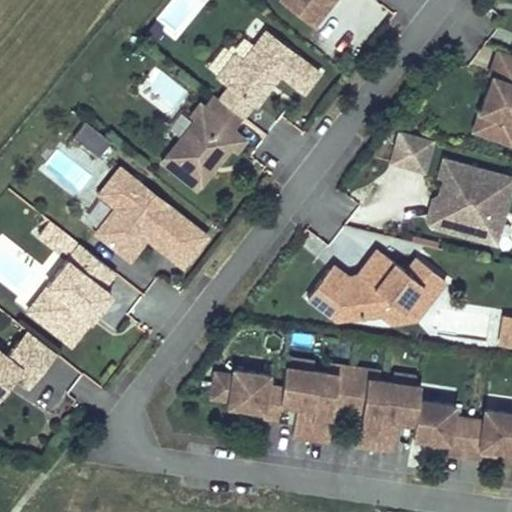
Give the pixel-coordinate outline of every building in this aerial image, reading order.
[(275,0),(310,26),(329,0),(275,0)] [(251,104),(291,53),(261,30),(238,60),(230,53),(213,75),(251,104)] [(476,103),(467,129),(507,143),(511,127),(511,54),(492,48),(483,73),(486,75),(477,98),(482,100),(481,105),(476,103)] [(142,95),(180,112),(192,86),(153,69),(142,95)] [(231,151),(242,138),(196,102),(186,115),(191,119),(177,136),(158,161),(193,188),(209,168),(205,165),(208,161),(212,164),(224,149),(226,147),(231,151)] [(99,154),(111,139),(84,117),(72,132),(99,154)] [(420,170),(428,138),(395,129),(386,161),(420,170)] [(500,213),(510,176),(439,157),(434,176),(439,178),(435,193),(434,196),(439,197),(437,205),(431,208),(426,225),(478,238),(485,210),(500,213)] [(202,235),(116,166),(95,193),(112,206),(92,232),(126,258),(143,237),(178,265),(202,235)] [(437,205),(439,197),(434,196),(435,193),(428,197),(423,218),(426,225),(431,208),(437,205)] [(492,242),(500,213),(485,210),(478,238),(492,242)] [(53,247),(62,235),(48,224),(38,236),(53,247)] [(107,292),(99,286),(111,271),(76,243),(43,284),(57,296),(37,320),(67,344),(81,326),(78,323),(83,316),(87,319),(107,292)] [(357,277),(377,251),(372,247),(353,273),(343,275),(327,263),(325,267),(342,280),(357,277)] [(398,308),(429,269),(411,256),(401,269),(377,251),(357,277),(342,280),(325,267),(303,296),(331,317),(376,311),(398,308)] [(411,318),(441,279),(429,269),(398,308),(376,311),(389,321),(411,318)] [(37,320),(57,296),(43,284),(23,310),(37,320)] [(510,345),(511,333),(511,315),(501,313),(497,343),(510,345)] [(52,352),(23,329),(14,340),(44,363),(44,362),(52,352)] [(3,355),(0,352),(0,389),(11,375),(25,386),(43,363),(44,363),(14,340),(3,355)] [(307,368),(308,360),(287,357),(286,366),(307,368)] [(373,378),(374,370),(323,362),(322,371),(359,376),(373,378)] [(447,415),(449,403),(413,398),(415,384),(409,383),(400,382),(388,380),(373,378),(359,376),(322,371),(307,368),(286,366),(280,365),(277,386),(262,384),(264,373),(229,368),(228,374),(211,371),(207,397),(225,400),(224,405),(258,410),(257,416),(275,418),(277,402),(288,403),(293,404),(292,411),(289,435),(325,441),(326,430),(330,407),(336,408),(352,411),(358,411),(355,434),(353,445),(389,449),(392,424),(393,418),(398,419),(411,420),(409,436),(443,441),(442,447),(476,452),(477,445),(511,450),(511,411),(479,407),(478,419),(447,415)] [(409,383),(410,375),(389,372),(388,380),(400,382),(409,383)] [(330,407),(326,430),(333,431),(336,408),(330,407)] [(257,416),(258,410),(241,408),(240,414),(257,416)] [(355,434),(358,411),(352,411),(349,433),(355,434)] [(476,452),(442,447),(442,453),(475,459),(476,452)]
